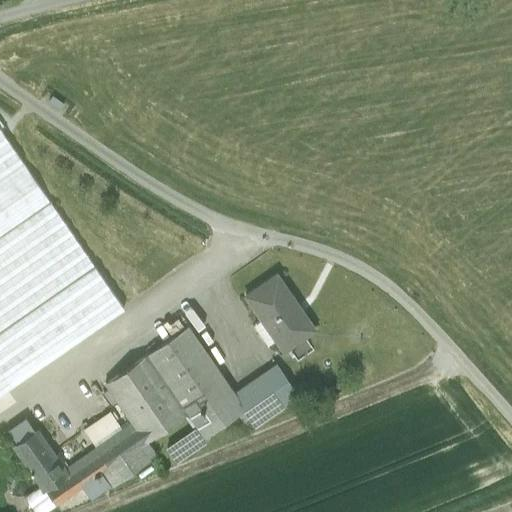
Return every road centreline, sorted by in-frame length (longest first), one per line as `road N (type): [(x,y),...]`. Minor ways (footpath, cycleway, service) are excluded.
road 1 (unclassified): [(511,424),(375,276),(317,250),(235,233),(175,204),(0,75)]
road 2 (track): [(0,424),(235,249),(235,233)]
